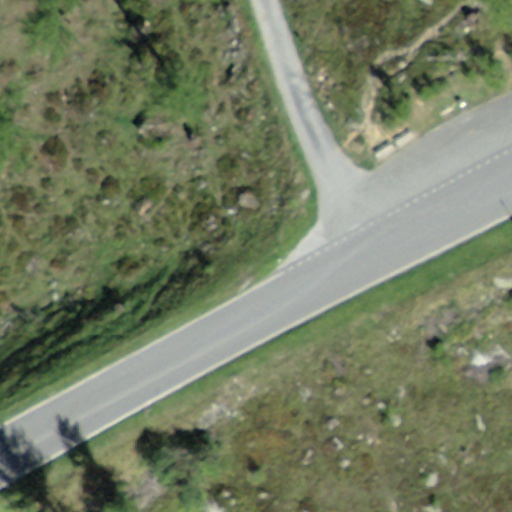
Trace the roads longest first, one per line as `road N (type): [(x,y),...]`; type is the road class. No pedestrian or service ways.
road 1 (unclassified): [(0,456),(367,258)]
road 2 (residential): [(260,0),(367,258)]
road 3 (unclassified): [(367,258),(511,182)]
